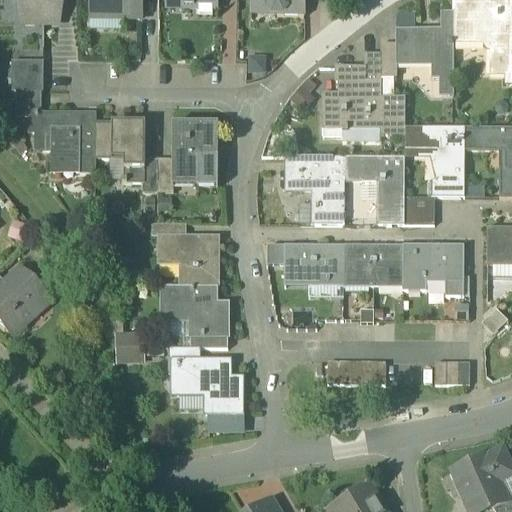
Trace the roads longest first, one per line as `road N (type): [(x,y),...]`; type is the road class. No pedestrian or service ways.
road 1 (residential): [(271,460),(240,212),(254,138),(285,89)]
road 2 (residential): [(285,89),(90,87)]
road 3 (residential): [(127,496),(0,363)]
road 4 (residential): [(127,496),(168,478),(271,460)]
road 5 (residential): [(285,89),(395,0)]
road 6 (residential): [(271,460),(394,443)]
road 7 (residential): [(394,443),(479,428),(511,413)]
